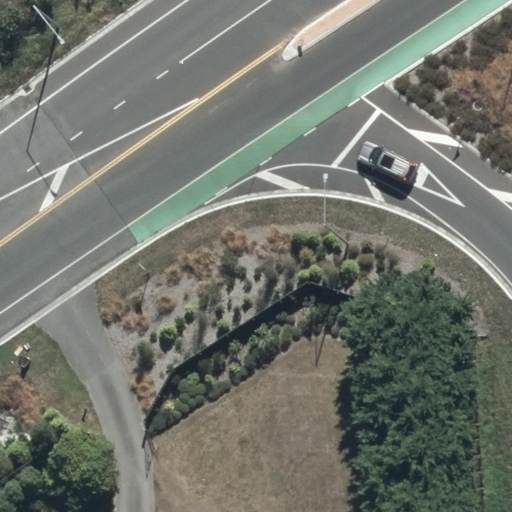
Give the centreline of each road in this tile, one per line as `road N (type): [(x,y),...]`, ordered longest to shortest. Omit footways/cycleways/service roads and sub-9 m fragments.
road 1 (tertiary): [(511,247),(399,160),(349,137),(231,129),(140,139),(63,165)]
road 2 (tertiary): [(299,0),(63,165)]
